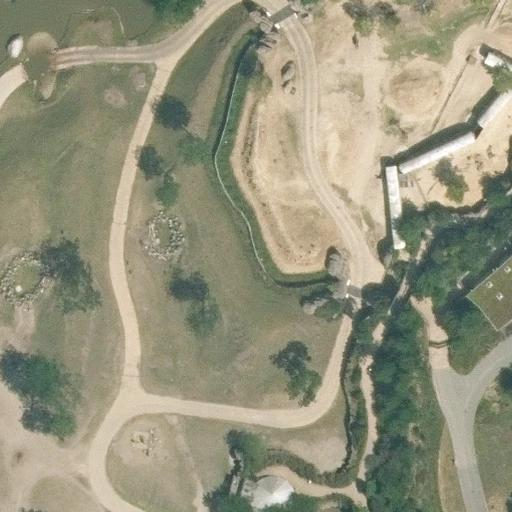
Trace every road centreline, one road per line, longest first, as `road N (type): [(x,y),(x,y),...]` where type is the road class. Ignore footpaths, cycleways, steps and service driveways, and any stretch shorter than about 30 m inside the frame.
road 1 (track): [(270,0),(307,63),(310,148),(357,257),(341,353),(328,392),(306,415),(130,408),(102,437),(96,460),(102,492),(124,511)]
road 2 (track): [(130,408),(132,346),(117,236),(141,131),(171,51)]
road 3 (track): [(0,93),(15,77),(64,60),(171,51),(228,0)]
